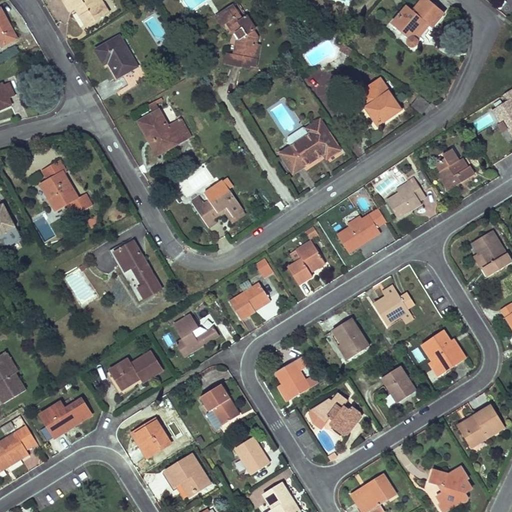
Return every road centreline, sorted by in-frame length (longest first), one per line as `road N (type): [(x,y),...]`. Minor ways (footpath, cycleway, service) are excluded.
road 1 (residential): [(469,0),(484,41),(454,108),(227,261),(179,261),(93,113)]
road 2 (residential): [(422,243),(245,350),(243,381),(311,488)]
road 3 (residential): [(422,243),(483,343),(482,375),(311,488)]
road 4 (residential): [(142,511),(108,456),(90,449),(0,504)]
road 5 (residential): [(93,113),(29,0)]
